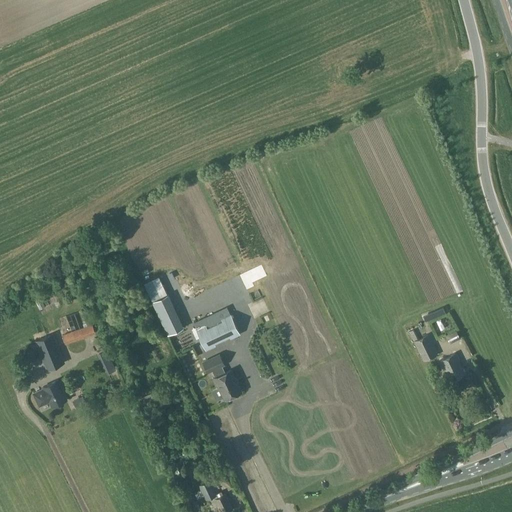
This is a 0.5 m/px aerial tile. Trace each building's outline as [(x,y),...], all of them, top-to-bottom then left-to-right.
[(247,292),(249,299),(257,297),(255,290),(247,292)] [(175,309),(167,294),(152,302),(159,317),(175,309)] [(259,298),(244,304),(250,318),(265,312),(259,298)] [(229,315),(196,331),(206,351),(215,346),(214,344),(229,336),(230,338),(239,334),(229,315)] [(433,332),(440,329),(435,318),(427,322),(433,332)] [(180,323),(171,324),(173,332),(181,330),(180,323)] [(84,337),(95,333),(92,324),(79,328),(64,334),(62,334),(65,344),(84,338),(84,337)] [(445,346),(456,342),(452,329),(441,333),(445,346)] [(53,333),(34,341),(46,370),(65,362),(53,333)] [(176,350),(187,346),(182,333),(171,337),(176,350)] [(437,354),(427,334),(414,340),(423,360),(437,354)] [(98,355),(106,370),(114,367),(106,351),(98,355)] [(464,374),(454,353),(439,360),(449,381),(464,374)] [(22,359),(25,364),(34,360),(32,354),(22,359)] [(220,388),(226,399),(242,392),(231,370),(222,374),(219,367),(224,364),(219,355),(203,363),(208,372),(212,370),(216,378),(213,379),(219,389),(220,388)] [(183,377),(177,380),(182,390),(189,387),(183,377)] [(33,393),(39,405),(49,401),(52,406),(66,399),(57,380),(43,387),(44,388),(33,393)] [(142,406),(157,400),(154,392),(139,398),(142,406)] [(192,440),(203,436),(199,427),(188,432),(188,431),(177,436),(181,444),(191,440),(192,440)] [(185,472),(180,460),(167,466),(173,479),(173,478),(179,492),(189,488),(182,474),(185,472)] [(210,480),(198,485),(205,500),(210,498),(214,506),(217,505),(220,511),(224,511),(232,509),(225,493),(222,494),(221,492),(217,494),(210,480)]
